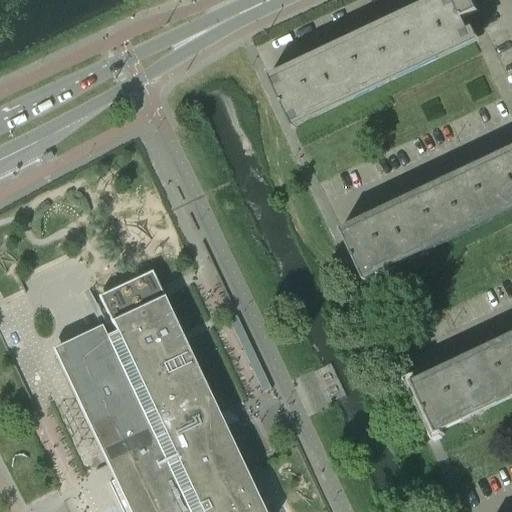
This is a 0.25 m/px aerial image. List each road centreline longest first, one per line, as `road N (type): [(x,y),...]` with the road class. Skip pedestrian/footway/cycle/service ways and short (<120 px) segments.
road 1 (tertiary): [(0,154),(251,8)]
road 2 (tertiary): [(251,8),(153,45),(0,120)]
road 3 (residential): [(330,223),(511,135)]
road 4 (residential): [(398,0),(257,66)]
road 5 (residential): [(400,373),(511,320)]
